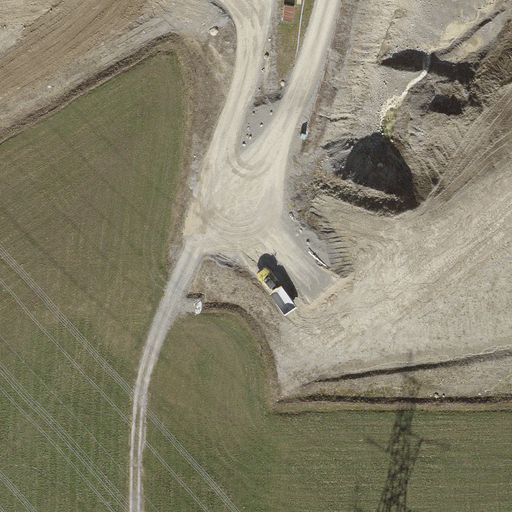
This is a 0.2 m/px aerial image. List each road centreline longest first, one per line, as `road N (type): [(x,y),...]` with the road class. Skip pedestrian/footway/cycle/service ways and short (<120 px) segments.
road 1 (track): [(404,0),(400,61),(358,246),(318,511)]
road 2 (track): [(374,0),(325,158),(286,194),(124,230)]
